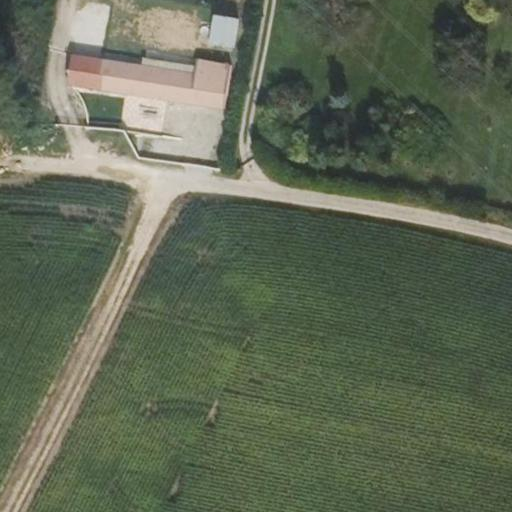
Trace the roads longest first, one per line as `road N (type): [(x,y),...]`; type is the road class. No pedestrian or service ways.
road 1 (track): [(3,511),(168,179),(0,168)]
road 2 (unclassified): [(168,179),(449,217),(511,234)]
road 3 (unknown): [(270,193),(243,142),(264,0)]
